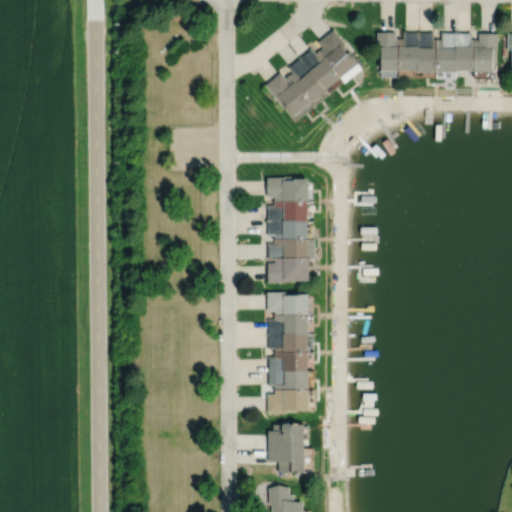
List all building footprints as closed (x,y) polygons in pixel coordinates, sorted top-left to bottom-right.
[(318,51),(322,48),(317,42),(333,29),(344,44),(341,46),(347,54),(350,52),(353,56),(352,57),(361,69),(344,83),(340,78),(318,51)] [(399,39),(402,39),(403,31),(418,31),(417,70),(399,70),(399,39)] [(418,31),(432,32),(432,39),(435,39),(435,72),(417,72),(417,70),(418,31)] [(376,32),(376,48),(377,48),(377,60),(375,60),(375,68),(380,68),(380,77),(398,77),(399,70),(399,39),(395,39),(395,32),(376,32)] [(435,39),(439,39),(439,32),(455,32),(454,71),(454,79),(435,79),(435,72),(435,39)] [(455,32),(470,32),(470,39),(473,39),(473,71),(454,71),(455,32)] [(473,39),(477,40),(477,33),(495,33),(495,63),(491,63),(491,72),(473,72),(473,71),(473,39)] [(299,58),(311,49),(315,54),(318,51),(340,78),(325,90),(299,58)] [(288,76),(292,72),(288,67),(299,58),(325,90),(328,94),(313,106),(288,76)] [(280,72),(264,85),(294,122),(313,106),(288,76),(285,78),(280,72)] [(273,202),(273,197),(266,197),(266,178),(283,178),(283,177),(296,177),(296,180),(307,180),(307,202),(273,202)] [(267,220),(267,207),(273,207),(273,202),(307,202),(307,221),(267,220)] [(274,240),(274,235),(267,235),(267,220),(307,221),(307,240),(274,240)] [(273,259),(266,259),(266,243),(274,243),(274,240),(307,240),(314,240),(313,258),(307,258),(307,259),(273,259)] [(273,259),(307,259),(308,259),(308,282),(293,282),(293,281),(285,281),(285,283),(267,283),(267,263),(273,263),(273,259)] [(307,313),(307,295),(296,295),(295,292),(266,293),(266,310),(275,310),(275,313),(307,313)] [(268,333),(268,319),(275,319),(275,313),(307,313),(308,332),(268,333)] [(274,351),(274,347),(268,347),(268,333),(308,332),(308,350),(274,351)] [(308,370),(308,350),(274,351),(274,355),(268,355),(268,370),(284,370),(308,370)] [(274,388),(274,384),(268,384),(268,370),(284,370),(308,370),(308,388),(274,388)] [(267,392),(267,412),(286,412),(285,411),(296,411),(296,409),(309,409),(308,388),(274,388),(274,392),(267,392)] [(303,446),(303,423),(273,423),(273,429),(268,429),(268,447),(303,446)] [(268,447),(268,461),(278,461),(278,471),(304,471),(303,446),(268,447)] [(268,487),(268,504),(271,504),(271,511),(302,511),(302,501),(293,501),(293,493),(289,493),(289,486),(278,484),(268,487)]
